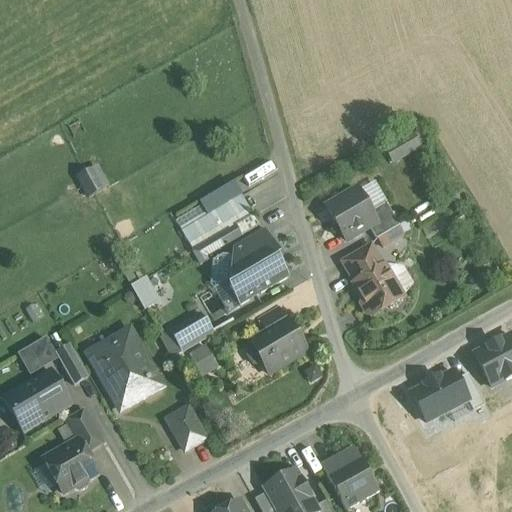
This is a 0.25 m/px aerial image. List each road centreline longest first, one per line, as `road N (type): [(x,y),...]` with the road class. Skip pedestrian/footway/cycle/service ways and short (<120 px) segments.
road 1 (unclassified): [(357,399),(311,285),(242,0)]
road 2 (unclassified): [(150,511),(357,399)]
road 3 (unclassified): [(357,399),(511,312)]
road 4 (residential): [(417,511),(357,399)]
